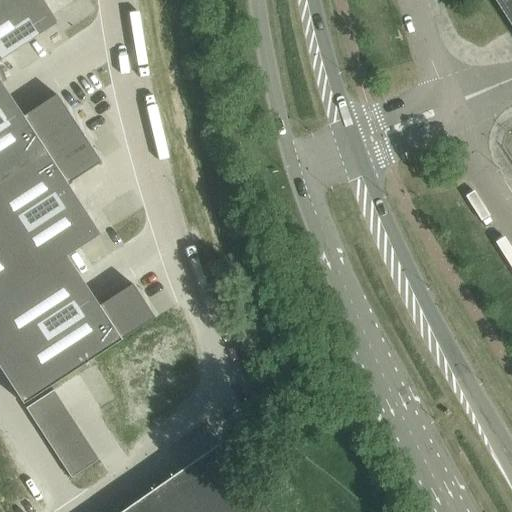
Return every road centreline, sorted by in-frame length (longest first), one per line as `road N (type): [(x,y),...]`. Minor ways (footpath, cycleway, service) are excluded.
road 1 (unclassified): [(112,0),(140,146),(226,382),(223,409),(90,511)]
road 2 (secondary): [(299,171),(369,346),(458,511)]
road 3 (secondary): [(511,454),(361,161)]
road 4 (secondary): [(254,0),(273,96),(299,171)]
road 5 (secondary): [(351,129),(314,0)]
road 6 (unclassified): [(69,511),(0,402)]
road 7 (unclassified): [(511,220),(449,108)]
